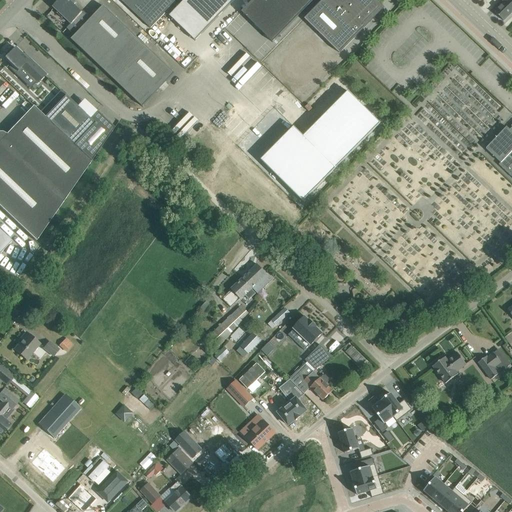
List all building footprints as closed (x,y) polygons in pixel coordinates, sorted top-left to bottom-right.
[(74,33),(75,35),(91,18),(83,11),(82,13),(75,5),(77,3),(73,0),(72,0),(71,2),(68,0),(59,0),(53,7),(58,12),(57,13),(62,19),(64,17),(71,24),(67,28),(73,34),(74,33)] [(176,2),(173,0),(120,0),(151,29),(176,2)] [(184,0),(169,16),(195,41),(234,0),(184,0)] [(253,0),(241,12),(273,43),(314,0),(253,0)] [(323,0),(305,19),(340,53),(365,27),(363,25),(380,7),(372,0),(323,0)] [(511,0),(502,0),(504,2),(494,11),(504,21),(511,12),(511,0)] [(75,35),(71,39),(143,107),(174,74),(103,6),(91,18),(75,35)] [(21,68),(37,84),(46,74),(27,56),(26,58),(15,47),(4,59),(17,72),(21,68)] [(237,50),(221,68),(235,82),(247,69),(250,73),(256,67),(237,50)] [(477,137),(505,107),(465,69),(452,82),(463,92),(459,98),(469,107),(462,114),(467,119),(463,124),(477,137)] [(348,91),(303,137),(336,169),(381,124),(348,91)] [(36,105),(40,101),(32,92),(27,96),(36,105)] [(90,119),(65,95),(45,117),(91,161),(114,128),(97,112),(90,119)] [(45,117),(33,106),(6,134),(2,132),(0,132),(0,207),(36,241),(91,161),(45,117)] [(234,143),(254,125),(250,120),(230,139),(234,143)] [(294,127),(261,161),(303,202),(336,169),(303,137),(294,127)] [(507,127),(500,134),(486,149),(501,163),(499,165),(511,176),(511,127),(510,130),(507,127)] [(225,176),(264,214),(276,202),(258,185),(266,177),(238,150),(230,158),(236,164),(225,176)] [(0,254),(11,242),(0,230),(0,254)] [(258,265),(242,279),(251,289),(252,288),(258,294),(272,280),(267,275),(262,269),(258,265)] [(232,290),(222,299),(231,308),(240,299),(244,295),(249,300),(256,294),(255,292),(251,289),(242,279),(242,280),(232,290)] [(241,305),(211,334),(218,344),(221,340),(223,342),(231,335),(230,334),(243,320),(242,320),(249,313),(241,305)] [(286,308),(271,321),(275,326),(290,313),(286,308)] [(279,329),(293,317),(290,313),(276,325),(279,329)] [(294,329),(289,335),(291,337),(294,341),(304,351),(310,345),(311,345),(322,333),(316,328),(316,327),(309,320),(309,321),(305,317),(293,329),(294,329)] [(26,333),(18,342),(20,343),(14,350),(26,360),(39,344),(26,333)] [(253,334),(241,347),(248,353),(248,354),(261,341),(253,334)] [(59,345),(67,352),(73,345),(66,338),(59,345)] [(44,348),(53,356),(59,350),(49,342),(44,348)] [(268,343),(261,350),(267,356),(274,349),(268,343)] [(320,345),(305,360),(308,363),(314,369),(315,370),(332,357),(320,345)] [(359,353),(352,346),(346,352),(353,359),(359,353)] [(446,384),(458,375),(456,372),(466,365),(457,352),(447,360),(445,358),(433,367),(446,384)] [(495,368),(501,363),(494,353),(488,358),(487,357),(479,363),(491,380),(499,374),(495,368)] [(304,367),(297,373),(302,378),(311,388),(323,400),(333,391),(326,384),(329,381),(329,378),(326,375),(323,375),(320,378),(312,370),(314,369),(308,363),(304,367)] [(257,364),(239,381),(248,389),(265,373),(257,364)] [(0,378),(9,385),(15,377),(0,365),(0,378)] [(291,402),(278,412),(289,426),(295,420),(296,421),(301,417),(301,416),(307,411),(298,400),(305,395),(290,380),(279,389),(291,402)] [(236,381),(227,389),(244,407),(253,399),(236,381)] [(137,388),(132,393),(138,399),(143,393),(137,388)] [(0,393),(0,399),(2,402),(0,404),(0,434),(1,435),(10,424),(1,417),(9,407),(12,409),(19,401),(4,389),(0,393)] [(39,398),(31,392),(22,403),(29,408),(35,400),(37,401),(39,398)] [(391,393),(381,401),(394,417),(397,421),(399,420),(412,410),(412,409),(404,400),(399,404),(391,393)] [(57,400),(37,423),(46,430),(47,431),(54,423),(60,428),(72,413),(57,400)] [(381,401),(372,408),(380,418),(380,419),(379,419),(375,423),(382,433),(388,428),(384,424),(394,417),(381,401)] [(124,406),(116,414),(125,422),(133,414),(124,406)] [(275,433),(258,415),(251,423),(256,428),(246,437),(258,450),(275,433)] [(352,429),(339,433),(345,453),(359,449),(352,429)] [(187,434),(179,441),(193,456),(193,457),(202,448),(201,448),(188,434),(189,434),(188,433),(187,434)] [(223,441),(211,453),(211,454),(220,463),(221,464),(222,463),(228,470),(226,472),(225,472),(226,473),(240,459),(239,458),(224,442),(223,441)] [(43,446),(30,461),(52,481),(66,466),(43,446)] [(181,475),(194,463),(180,448),(167,460),(181,475)] [(371,449),(359,452),(362,459),(374,456),(371,449)] [(101,457),(86,473),(92,478),(107,462),(101,457)] [(363,469),(351,472),(354,483),(354,484),(379,476),(378,475),(376,466),(373,458),(361,462),(363,469)] [(150,480),(162,468),(157,463),(145,475),(150,480)] [(114,470),(95,490),(105,500),(124,479),(114,470)] [(379,476),(354,484),(357,495),(370,491),(372,498),(384,494),(379,476)] [(435,477),(424,491),(432,499),(444,485),(435,477)] [(79,482),(66,497),(82,511),(95,497),(79,482)] [(183,488),(178,482),(171,489),(175,494),(166,503),(174,511),(175,511),(182,507),(181,506),(190,497),(182,488),(183,488)] [(141,491),(153,504),(161,496),(149,484),(141,491)] [(444,485),(432,499),(440,505),(452,492),(452,491),(444,485)] [(452,492),(440,505),(448,511),(449,511),(464,495),(455,488),(452,491),(452,492)] [(464,495),(449,511),(464,511),(472,502),(464,495)] [(143,501),(131,511),(141,511),(148,506),(143,501)]
